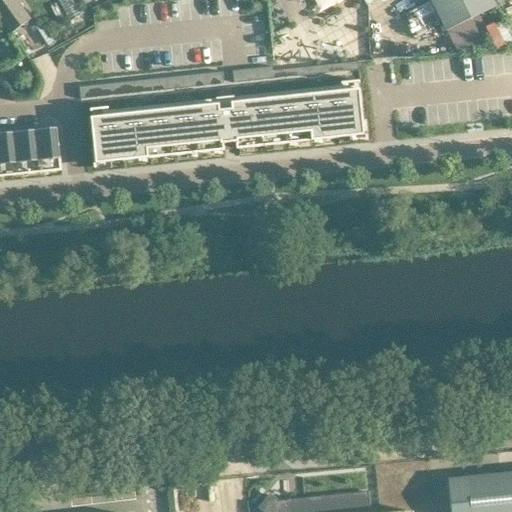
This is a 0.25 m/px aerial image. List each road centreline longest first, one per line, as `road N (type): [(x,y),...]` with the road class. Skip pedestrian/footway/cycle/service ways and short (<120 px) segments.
road 1 (unclassified): [(0,451),(511,393)]
road 2 (unclassified): [(511,145),(0,199)]
